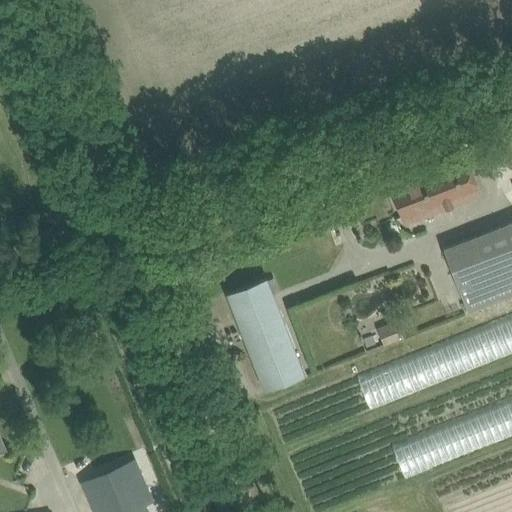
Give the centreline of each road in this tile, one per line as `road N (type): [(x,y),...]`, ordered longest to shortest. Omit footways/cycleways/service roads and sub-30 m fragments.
road 1 (unclassified): [(0,252),(125,225),(511,78)]
road 2 (track): [(125,225),(248,511)]
road 3 (track): [(125,225),(32,0)]
